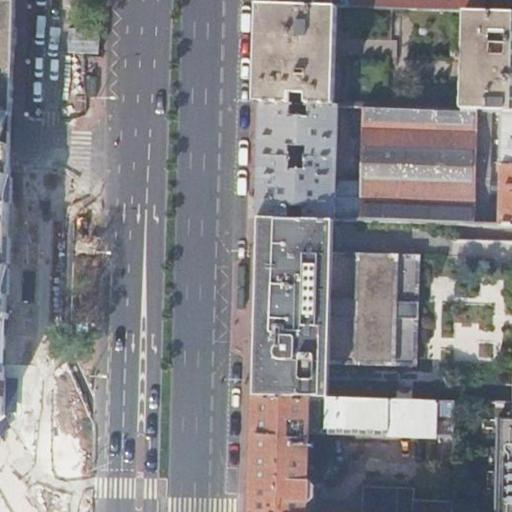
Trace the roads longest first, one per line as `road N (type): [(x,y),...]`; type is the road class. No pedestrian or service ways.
road 1 (primary): [(190,511),(208,0)]
road 2 (secondary): [(136,160),(156,239),(149,511)]
road 3 (primary): [(136,160),(122,511)]
road 4 (primary): [(146,0),(136,160)]
